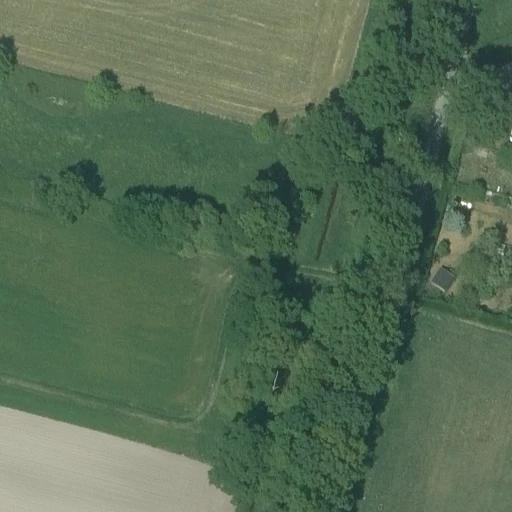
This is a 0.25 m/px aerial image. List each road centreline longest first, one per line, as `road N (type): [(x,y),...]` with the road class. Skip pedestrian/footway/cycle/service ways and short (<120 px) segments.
road 1 (unclassified): [(335,511),(468,0)]
road 2 (track): [(393,290),(266,273),(247,281),(212,421),(188,424),(0,375)]
